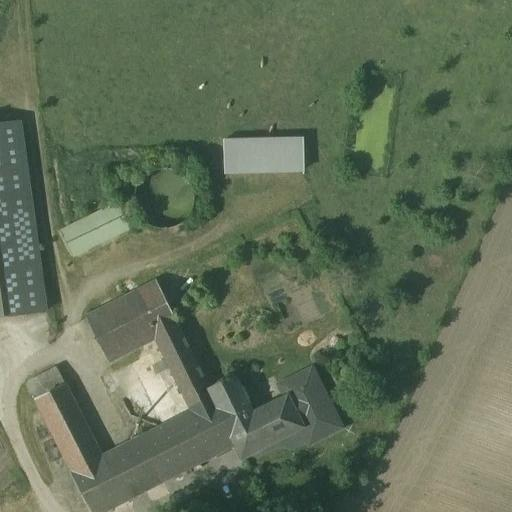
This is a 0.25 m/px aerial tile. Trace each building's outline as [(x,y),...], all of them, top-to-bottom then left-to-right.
[(20,123),(0,125),(0,318),(46,313),(20,123)] [(304,139),(224,141),(225,173),(305,171),(304,139)] [(170,165),(165,164),(161,164),(155,166),(148,169),(141,175),(136,182),(134,192),(134,196),(134,200),(137,209),(143,217),(151,222),(155,224),(161,225),(165,225),(173,224),(181,220),(188,214),(193,205),(194,199),(195,194),(193,185),(191,180),(186,174),(176,167),(170,165)] [(118,204),(61,232),(73,257),(130,229),(118,204)] [(192,412),(102,457),(94,442),(64,457),(72,473),(70,474),(90,511),(107,511),(236,447),(208,391),(209,390),(178,327),(179,327),(157,283),(87,319),(109,363),(156,340),(192,412)] [(57,370),(27,385),(36,403),(66,387),(57,370)] [(288,399),(254,416),(235,377),(209,390),(208,391),(236,447),(249,440),(255,452),(303,429),(288,399)] [(66,387),(36,403),(64,457),(94,442),(66,387)]
